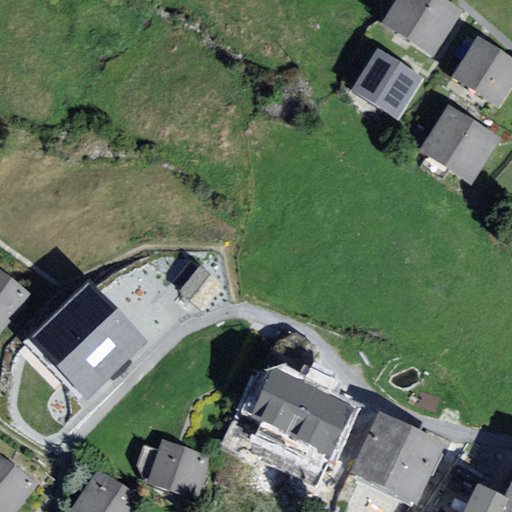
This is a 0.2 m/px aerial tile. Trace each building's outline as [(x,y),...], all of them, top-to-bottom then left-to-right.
[(457,15),(429,0),(402,0),(385,32),(432,58),(457,15)] [(511,77),(511,65),(470,42),(446,85),(493,112),(511,77)] [(412,82),(365,55),(340,99),(387,125),(412,82)] [(486,143),(439,117),(414,160),(462,186),(486,143)] [(215,287),(191,268),(172,292),(196,311),(215,287)] [(0,328),(25,296),(0,277),(0,328)] [(80,404),(145,341),(90,285),(26,343),(80,404)] [(355,413),(272,373),(251,417),(333,457),(355,413)] [(426,451),(370,425),(345,480),(400,505),(426,451)] [(204,457),(167,444),(154,481),(192,494),(204,457)] [(511,511),(511,455),(491,446),(460,511),(511,511)] [(8,511),(31,481),(0,458),(0,511),(8,511)] [(124,511),(132,499),(98,477),(76,510),(78,511),(124,511)]
